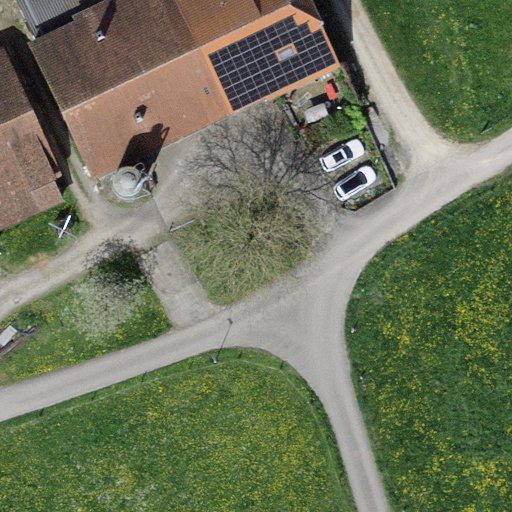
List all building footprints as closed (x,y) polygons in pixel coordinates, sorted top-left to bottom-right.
[(342,71),(308,0),(13,0),(36,47),(30,50),(95,187),(280,99),(291,120),(327,103),(317,82),(342,71)] [(61,179),(6,52),(0,54),(0,233),(65,205),(55,182),(61,179)] [(310,116),(315,126),(335,116),(330,106),(310,116)] [(83,312),(74,295),(52,308),(61,324),(83,312)] [(20,335),(16,327),(0,335),(0,342),(1,345),(20,335)]
